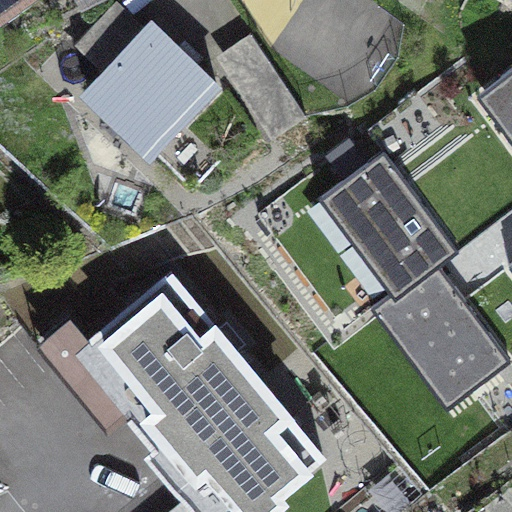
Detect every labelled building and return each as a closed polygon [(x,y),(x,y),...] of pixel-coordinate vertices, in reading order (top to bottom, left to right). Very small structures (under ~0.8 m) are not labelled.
[(0,0),(0,22),(3,27),(44,0),(0,0)] [(224,83),(145,19),(82,95),(161,160),(224,83)] [(511,55),(474,83),(511,136),(511,55)] [(449,237),(381,143),(326,182),(393,277),(449,237)] [(502,354),(434,259),(379,299),(446,393),(502,354)] [(242,511),(312,458),(165,271),(80,338),(217,511),(242,511)]
